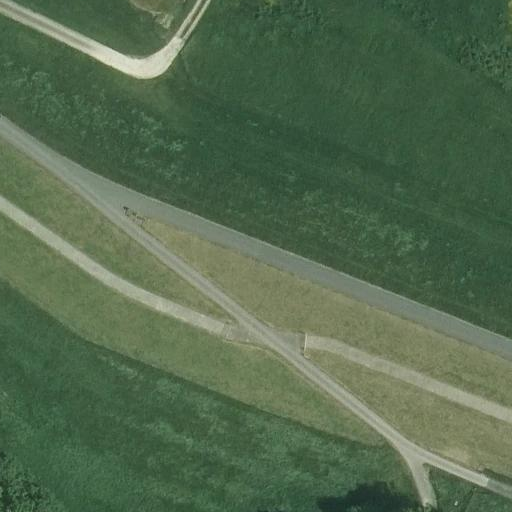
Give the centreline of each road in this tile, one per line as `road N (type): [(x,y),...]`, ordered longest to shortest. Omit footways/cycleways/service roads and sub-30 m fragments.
road 1 (unclassified): [(0,116),(73,171),(511,345)]
road 2 (track): [(0,201),(123,288),(223,331),(302,340),(511,419)]
road 3 (track): [(0,4),(125,67),(149,71),(170,53),(200,0)]
